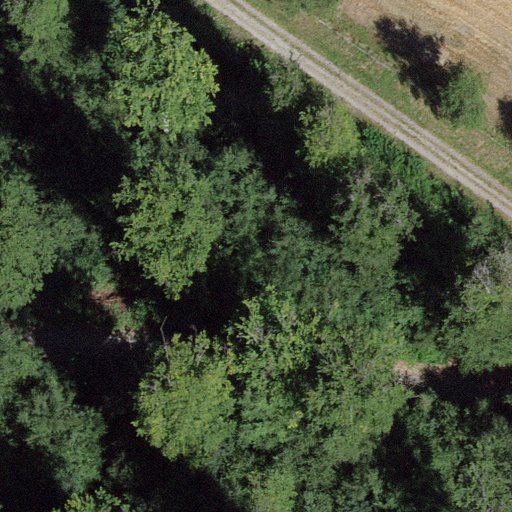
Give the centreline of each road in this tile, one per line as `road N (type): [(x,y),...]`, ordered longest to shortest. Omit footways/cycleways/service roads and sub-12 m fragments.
road 1 (track): [(511,397),(0,337)]
road 2 (track): [(207,0),(511,213)]
